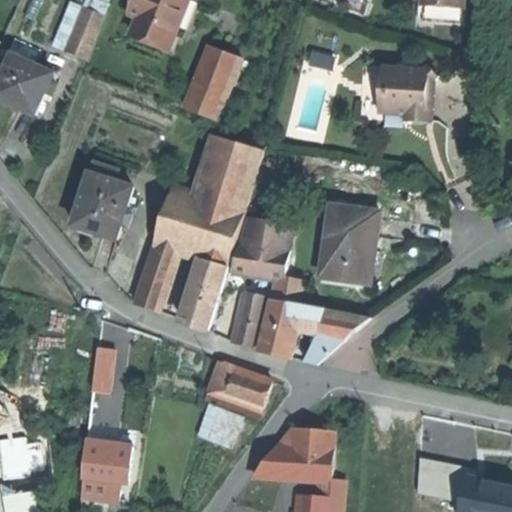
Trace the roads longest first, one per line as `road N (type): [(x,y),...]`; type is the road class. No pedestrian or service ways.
road 1 (residential): [(325,380),(136,320),(107,300),(0,177)]
road 2 (residential): [(325,380),(441,282),(511,239)]
road 3 (residential): [(511,417),(325,380)]
road 4 (residential): [(214,511),(325,380)]
